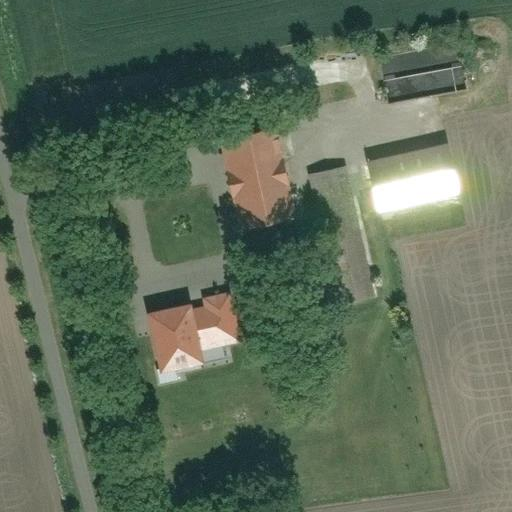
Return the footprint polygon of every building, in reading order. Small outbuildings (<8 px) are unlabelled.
[(379,59),(388,107),(471,92),(462,43),(379,59)] [(218,140),(241,231),(296,218),(273,126),(218,140)] [(369,158),(378,211),(459,197),(450,144),(369,158)] [(351,172),(305,181),(329,307),(375,298),(351,172)] [(148,312),(161,372),(203,363),(200,350),(239,342),(229,293),(203,298),(205,306),(193,308),(192,302),(148,312)]
